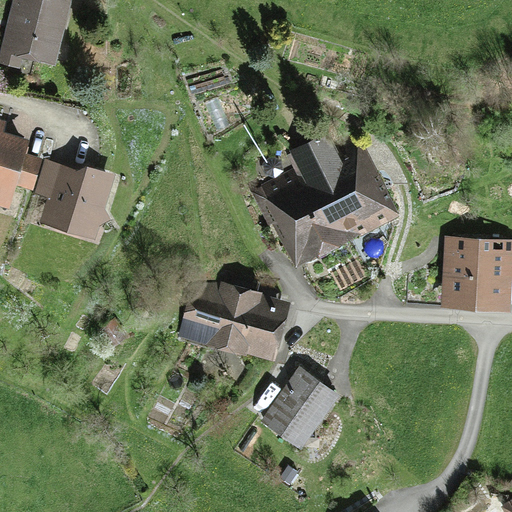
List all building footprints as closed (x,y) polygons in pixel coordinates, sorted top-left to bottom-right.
[(15,65),(19,51),(51,59),(66,1),(64,0),(17,0),(1,62),(15,65)] [(0,135),(0,122),(0,192),(7,195),(23,142),(0,135)] [(297,169),(253,193),(269,224),(273,222),(290,255),(354,221),(360,233),(397,213),(355,134),(333,145),(327,134),(288,154),(297,169)] [(59,188),(50,215),(91,227),(93,220),(103,215),(98,205),(107,175),(85,168),(76,172),(61,168),(55,187),(59,188)] [(444,254),(453,255),(451,295),(511,298),(511,268),(500,268),(502,238),(455,235),(455,245),(444,245),(444,254)] [(281,293),(273,285),(226,274),(223,292),(195,286),(181,332),(190,334),(188,343),(209,348),(211,339),(243,346),(242,348),(267,354),(281,293)] [(115,320),(101,330),(111,343),(124,333),(115,320)] [(264,419),(297,442),(300,443),(311,427),(336,392),(300,367),(264,419)]
